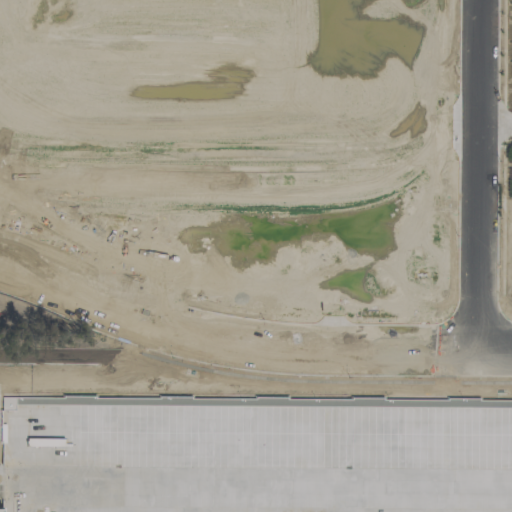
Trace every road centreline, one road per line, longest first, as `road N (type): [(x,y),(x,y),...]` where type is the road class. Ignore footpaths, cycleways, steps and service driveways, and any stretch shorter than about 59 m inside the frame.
road 1 (tertiary): [(0,262),(273,350),(511,352)]
road 2 (tertiary): [(477,352),(477,0)]
